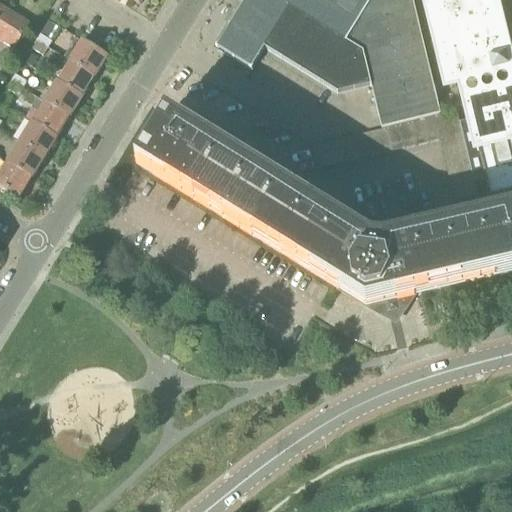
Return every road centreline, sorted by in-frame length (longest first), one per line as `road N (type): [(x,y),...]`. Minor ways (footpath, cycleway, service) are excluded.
road 1 (tertiary): [(207,511),(335,418),(424,379),(511,354)]
road 2 (residential): [(43,245),(195,0)]
